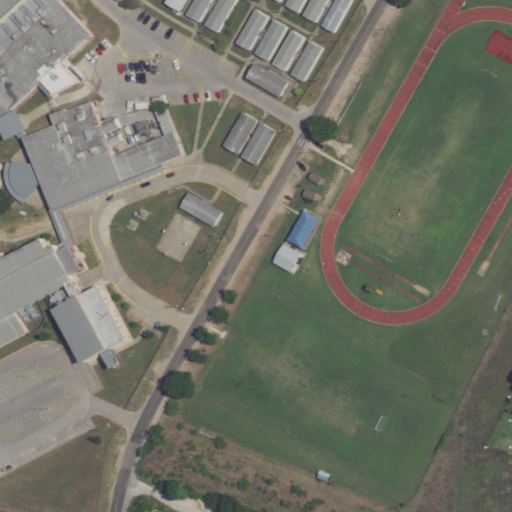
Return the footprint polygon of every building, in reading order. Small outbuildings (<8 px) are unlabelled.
[(0,0),(61,0),(94,35),(62,63),(80,81),(56,94),(44,81),(9,113),(0,103),(0,0)] [(190,0),(183,14),(168,5),(170,0),(190,0)] [(215,0),(202,24),(189,17),(198,0),(215,0)] [(237,0),(239,1),(221,34),(208,27),(223,0),(237,0)] [(308,0),(301,15),(288,8),(292,0),(308,0)] [(331,0),(318,24),(305,17),(314,0),(331,0)] [(353,0),(355,1),(336,35),(324,28),(340,0),(353,0)] [(271,19),(252,52),(239,45),(258,11),(271,19)] [(289,29),(271,62),(258,55),(276,22),(289,29)] [(307,40),(288,73),(275,66),(295,32),(307,40)] [(326,51),(306,84),(294,76),(313,43),(326,51)] [(243,78),(279,100),(287,86),(251,64),(243,78)] [(28,138),(57,126),(53,115),(68,109),(69,111),(93,101),(116,156),(166,136),(155,110),(167,108),(176,132),(185,155),(164,164),(165,167),(56,210),(42,174),(28,138)] [(260,122),(261,123),(241,156),(226,147),(246,114),(260,122)] [(279,134),(260,168),(245,159),(264,125),(279,134)] [(312,174),(323,180),(319,186),(309,180),(312,174)] [(306,191),(317,195),(315,202),(304,198),(306,191)] [(192,195),(226,214),(217,230),(183,210),(192,195)] [(0,253),(2,252),(6,259),(47,238),(52,249),(60,245),(64,251),(75,246),(79,254),(83,253),(85,257),(82,259),(88,269),(76,276),(86,295),(103,285),(131,339),(86,363),(58,310),(78,299),(71,286),(19,314),(28,333),(0,348),(0,253)] [(285,245),(303,254),(293,272),(275,262),(285,245)]
